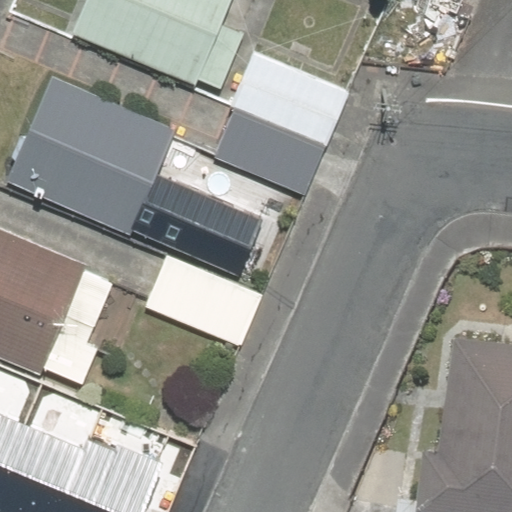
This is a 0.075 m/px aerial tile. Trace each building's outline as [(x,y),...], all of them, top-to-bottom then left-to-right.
[(226,0),(79,0),(69,25),(194,78),(197,69),(220,79),(241,30),(218,20),(226,0)] [(459,0),(427,0),(454,12),(459,0)] [(336,80),(256,46),(212,149),(292,183),(336,80)] [(172,123),(50,72),(7,173),(128,225),(131,219),(160,231),(186,170),(157,158),(172,123)] [(89,261),(0,223),(0,352),(42,370),(89,261)] [(243,282),(167,250),(145,301),(221,333),(243,282)] [(402,481),(399,511),(511,511),(511,349),(453,344),(442,458),(428,457),(426,483),(402,481)] [(0,511),(120,511),(91,500),(100,479),(25,448),(46,400),(0,380),(0,511)]
